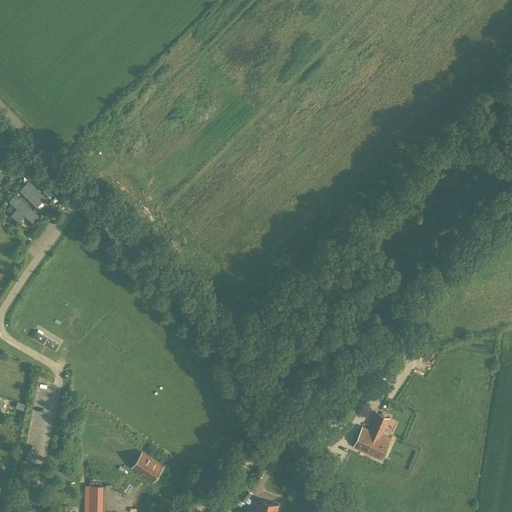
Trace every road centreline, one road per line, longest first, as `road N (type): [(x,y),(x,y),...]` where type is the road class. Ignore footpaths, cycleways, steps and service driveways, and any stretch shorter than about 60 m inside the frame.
road 1 (tertiary): [(283,429),(197,306),(0,110)]
road 2 (tertiary): [(283,429),(511,211)]
